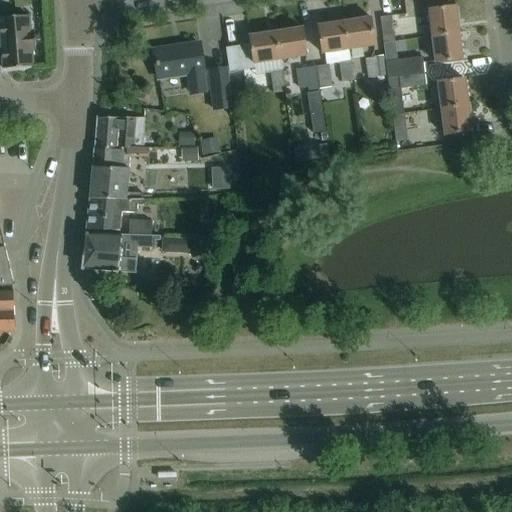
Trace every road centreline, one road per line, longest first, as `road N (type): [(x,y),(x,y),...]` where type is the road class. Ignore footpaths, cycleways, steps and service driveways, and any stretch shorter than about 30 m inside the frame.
road 1 (secondary): [(239,432),(511,424)]
road 2 (tertiary): [(53,258),(75,104)]
road 3 (secondary): [(239,432),(186,416),(108,416)]
road 4 (secondary): [(107,446),(239,432)]
